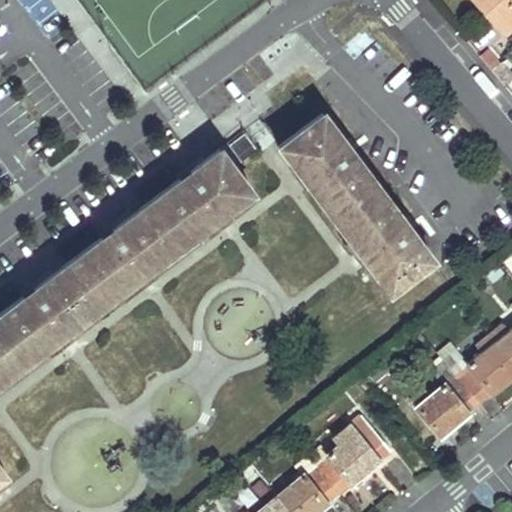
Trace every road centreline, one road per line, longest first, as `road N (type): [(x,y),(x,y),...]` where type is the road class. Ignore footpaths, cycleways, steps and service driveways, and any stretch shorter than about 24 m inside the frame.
road 1 (residential): [(0,227),(312,0)]
road 2 (residential): [(400,0),(511,134)]
